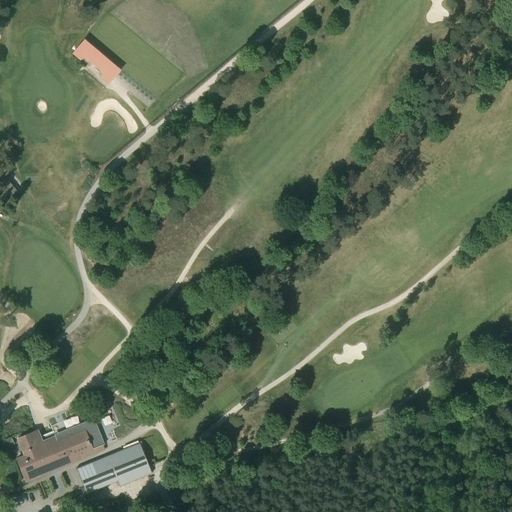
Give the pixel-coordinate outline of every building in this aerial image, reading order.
[(86,39),(77,49),(83,55),(105,73),(112,79),(121,68),(86,39)] [(80,59),(83,55),(77,49),(73,53),(80,59)] [(112,79),(105,73),(102,77),(108,83),(112,79)] [(169,397),(168,389),(159,391),(161,399),(169,397)] [(95,455),(92,448),(83,424),(42,440),(38,429),(15,438),(22,455),(15,458),(25,483),(95,455)] [(122,487),(124,486),(154,474),(145,452),(147,452),(143,442),(125,449),(125,450),(78,469),(89,494),(120,482),(122,487)]
